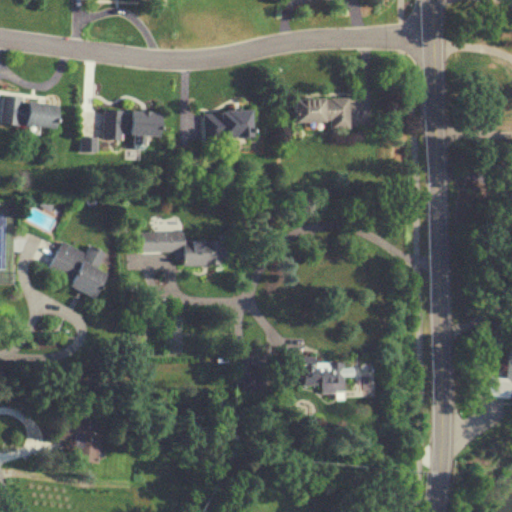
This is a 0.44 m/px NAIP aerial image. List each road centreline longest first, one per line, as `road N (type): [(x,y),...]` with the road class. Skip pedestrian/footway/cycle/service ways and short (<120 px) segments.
road 1 (tertiary): [(437,37),(448,423),(438,511)]
road 2 (residential): [(437,37),(305,40),(182,60),(0,39)]
